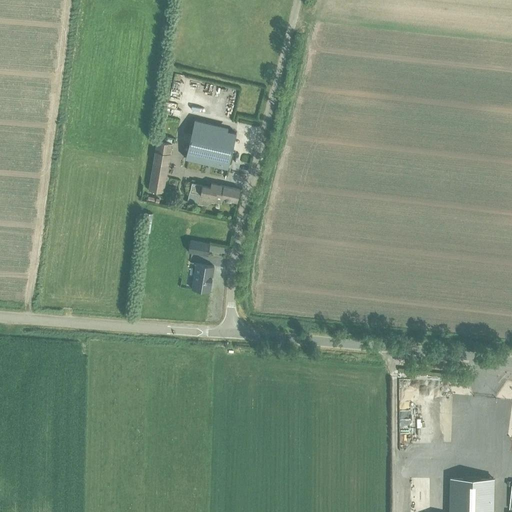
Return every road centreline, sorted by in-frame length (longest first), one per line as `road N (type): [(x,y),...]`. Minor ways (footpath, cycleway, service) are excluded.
road 1 (unclassified): [(228,334),(243,208),(297,0)]
road 2 (tertiary): [(511,361),(228,334)]
road 3 (tertiary): [(228,334),(0,317)]
